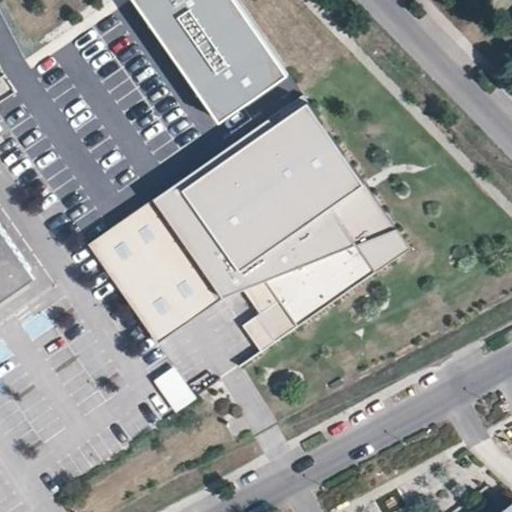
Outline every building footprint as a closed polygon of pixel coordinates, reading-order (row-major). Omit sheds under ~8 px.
[(279,71),(231,0),(137,0),(214,114),(279,71)] [(270,119),(157,198),(224,297),(269,279),(284,302),(250,329),(265,349),(300,326),(412,246),(398,226),(365,182),(309,103),(276,126),(270,119)] [(0,291),(32,269),(0,223),(0,291)] [(0,302),(37,276),(32,269),(0,291),(0,302)] [(243,323),(276,299),(263,282),(230,305),(243,323)] [(197,398),(176,367),(154,380),(177,412),(197,398)]
